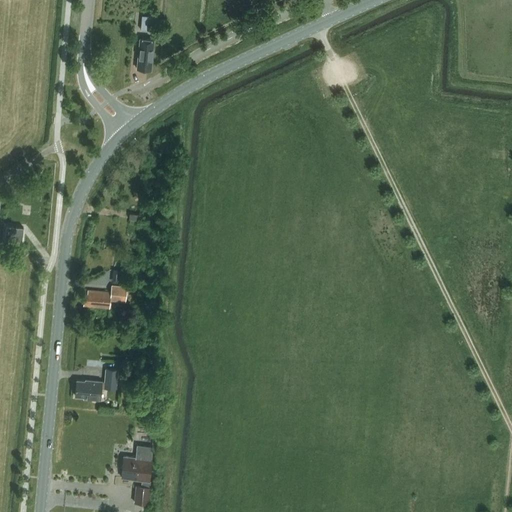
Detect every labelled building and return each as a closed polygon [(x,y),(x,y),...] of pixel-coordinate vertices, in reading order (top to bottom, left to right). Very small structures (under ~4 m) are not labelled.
[(157,17),(148,16),(147,30),(156,31),(157,17)] [(151,70),(154,40),(140,39),(137,69),(151,70)] [(24,226),(6,225),(5,238),(23,240),(24,226)] [(110,279),(118,281),(121,269),(113,267),(110,279)] [(88,290),(87,293),(84,292),(83,302),(87,302),(86,306),(109,308),(110,300),(125,301),(127,286),(112,285),(111,291),(111,292),(88,290),(87,290),(88,290)] [(105,381),(85,379),(85,380),(76,379),(75,395),(84,396),(83,397),(100,399),(101,387),(116,389),(118,369),(106,368),(105,381)] [(150,479),(153,445),(138,444),(136,457),(123,455),(121,477),(142,479),(141,485),(136,484),(134,501),(148,502),(151,479),(150,479)]
